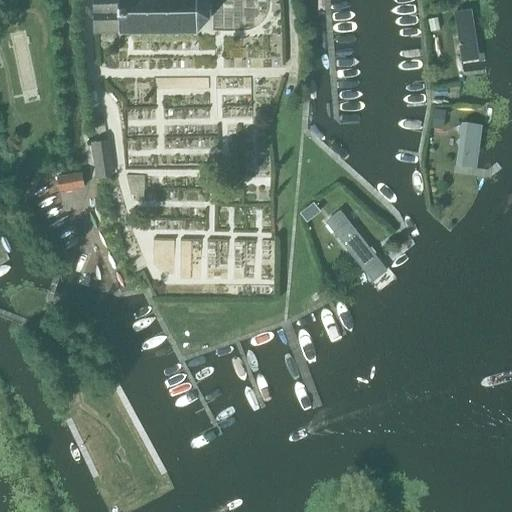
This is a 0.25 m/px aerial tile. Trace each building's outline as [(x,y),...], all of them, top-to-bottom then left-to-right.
[(94,0),(95,33),(119,33),(119,34),(199,33),(210,20),(210,1),(209,0),(94,0)] [(477,9),(454,11),(461,62),(485,61),(477,9)] [(439,19),(430,21),(432,32),(441,31),(439,19)] [(436,111),(433,129),(444,131),(446,112),(436,111)] [(453,173),(472,175),(478,132),(459,130),(459,133),(457,133),(455,141),(458,141),(453,173)] [(95,179),(98,179),(113,177),(110,142),(92,144),(95,179)] [(82,172),(57,175),(59,191),(84,188),(82,172)] [(321,221),(379,292),(397,278),(386,264),(388,262),(354,219),(353,221),(341,206),(321,221)]
